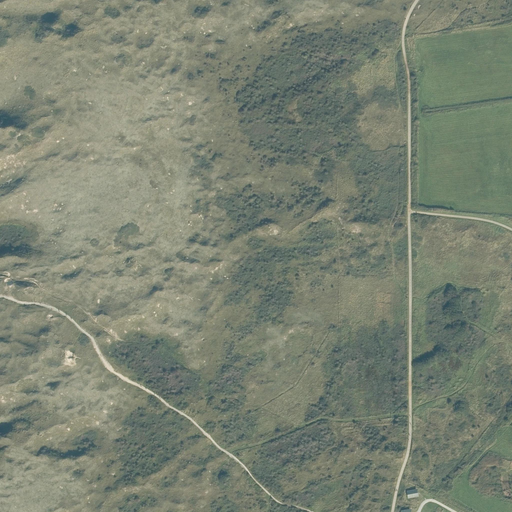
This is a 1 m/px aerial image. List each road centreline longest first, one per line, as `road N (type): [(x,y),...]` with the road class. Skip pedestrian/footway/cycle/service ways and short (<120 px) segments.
road 1 (track): [(225,452),(318,420),(410,411),(465,384),(477,358),(501,339)]
road 2 (track): [(225,452),(182,414),(118,376),(64,314),(0,297)]
